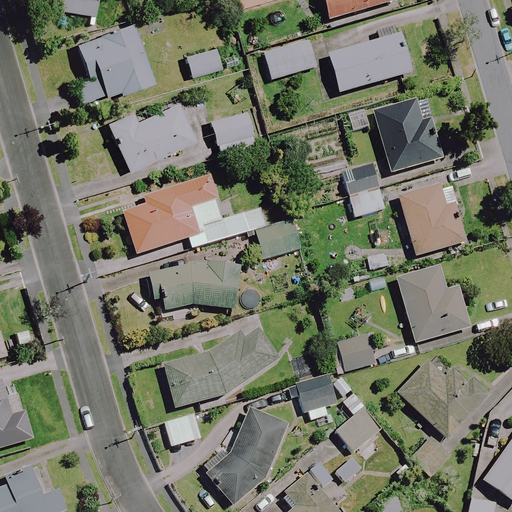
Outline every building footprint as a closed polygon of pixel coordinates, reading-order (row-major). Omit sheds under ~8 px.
[(55,0),(53,14),(80,19),(82,0),(55,0)] [(284,1),(283,0),(234,0),(238,12),(284,1)] [(395,6),(393,0),(320,0),(327,25),(395,6)] [(117,97),(118,101),(152,90),(133,29),(75,48),(86,84),(73,88),(79,107),(102,100),(103,102),(117,97)] [(413,76),(402,38),(326,61),(338,99),(413,76)] [(314,72),(307,45),(262,58),(270,85),(314,72)] [(436,46),(411,53),(417,72),(441,65),(436,46)] [(219,73),(213,51),(183,59),(189,81),(219,73)] [(419,123),(413,104),(371,117),(390,178),(442,162),(429,120),(419,123)] [(193,146),(176,108),(135,126),(131,117),(106,129),(127,175),(193,146)] [(365,112),(344,117),(348,133),(340,135),(344,149),(355,146),(353,135),(370,131),(365,112)] [(253,153),(243,115),(209,125),(219,162),(253,153)] [(100,145),(94,130),(74,139),(80,153),(100,145)] [(383,214),(377,191),(382,190),(376,163),(351,169),(352,172),(341,174),(353,222),(383,214)] [(220,201),(213,177),(137,201),(139,208),(120,214),(134,259),(187,243),(190,254),(265,231),(259,212),(220,224),(214,204),(220,201)] [(441,197),(437,184),(394,197),(413,261),(466,245),(451,195),(441,197)] [(300,252),(291,224),(254,235),(262,264),(300,252)] [(385,251),(365,254),(368,276),(388,273),(385,251)] [(143,282),(155,321),(192,310),(238,311),(239,268),(193,267),(143,282)] [(444,293),(437,270),(395,283),(414,348),(468,331),(456,290),(444,293)] [(379,294),(374,277),(354,282),(358,299),(379,294)] [(27,315),(22,296),(6,300),(11,319),(27,315)] [(292,305),(273,312),(279,328),(298,322),(292,305)] [(26,330),(14,333),(17,345),(29,342),(26,330)] [(171,415),(227,399),(279,364),(262,331),(207,359),(159,372),(171,415)] [(374,365),(368,336),(333,343),(339,373),(374,365)] [(487,400),(450,364),(435,380),(425,370),(397,399),(445,444),(487,400)] [(336,405),(328,376),(286,388),(292,407),(300,405),(303,415),(336,405)] [(4,404),(0,389),(0,458),(30,450),(15,400),(4,404)] [(378,434),(360,413),(334,435),(351,456),(378,434)] [(284,427),(249,414),(234,456),(205,479),(218,495),(231,511),(264,484),(284,427)] [(511,441),(481,485),(511,506),(511,441)] [(46,499),(37,477),(0,491),(0,511),(62,511),(56,495),(46,499)] [(330,511),(305,481),(278,504),(285,511),(330,511)] [(399,493),(375,511),(404,511),(410,507),(399,493)] [(470,501),(467,511),(492,511),(494,507),(470,501)]
